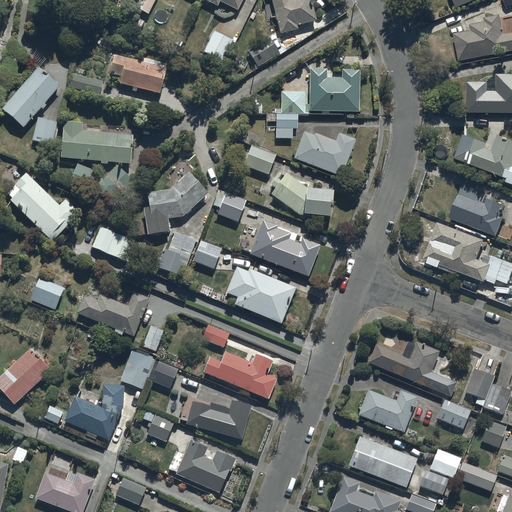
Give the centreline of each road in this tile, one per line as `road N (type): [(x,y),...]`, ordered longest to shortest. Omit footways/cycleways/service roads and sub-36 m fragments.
road 1 (residential): [(362,282),(399,169),(408,112),(401,60),(373,0)]
road 2 (residential): [(269,511),(362,282)]
road 3 (residential): [(362,282),(511,338)]
